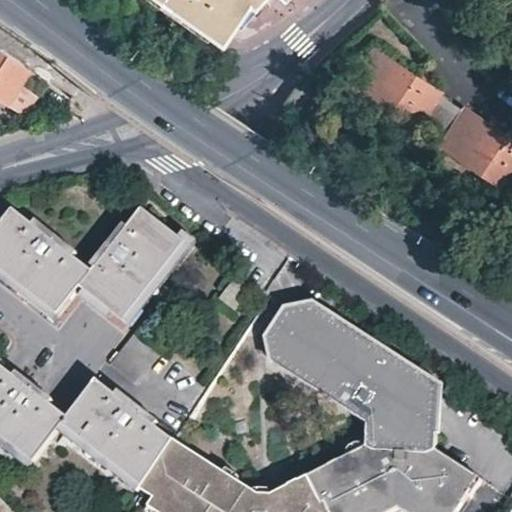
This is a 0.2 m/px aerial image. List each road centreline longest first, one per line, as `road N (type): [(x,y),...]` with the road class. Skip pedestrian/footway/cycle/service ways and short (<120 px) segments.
road 1 (primary): [(511,335),(17,0)]
road 2 (residential): [(130,135),(511,391)]
road 3 (residential): [(349,0),(243,87),(130,135)]
road 4 (residential): [(130,135),(0,171)]
